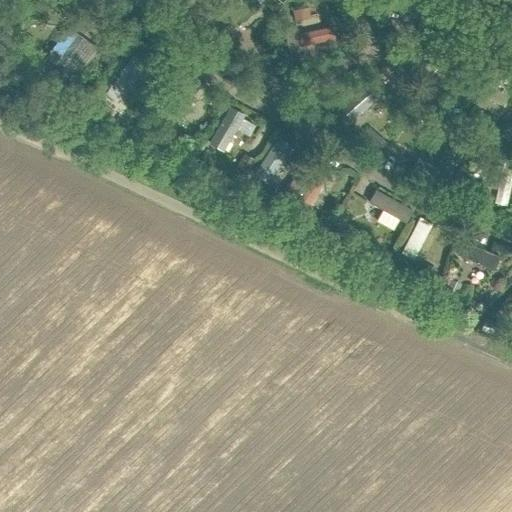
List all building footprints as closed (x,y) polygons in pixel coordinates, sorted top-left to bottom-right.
[(141,42),(133,53),(140,58),(148,47),(141,42)] [(189,76),(182,85),(192,94),(199,85),(189,76)] [(141,122),(154,133),(181,99),(167,88),(141,122)] [(338,113),(345,126),(370,112),(364,99),(338,113)] [(217,109),(198,146),(211,152),(230,115),(217,109)] [(384,142),(369,128),(362,136),(377,150),(384,142)] [(254,160),(243,154),(236,166),(246,172),(254,160)] [(280,205),(293,214),(316,176),(303,168),(280,205)] [(342,235),(330,227),(324,235),(336,243),(342,235)] [(387,259),(401,263),(411,233),(397,228),(387,259)] [(476,274),(483,261),(453,246),(447,259),(476,274)] [(436,270),(424,264),(418,276),(430,282),(436,270)] [(460,284),(449,279),(443,294),(454,298),(460,284)] [(511,335),(511,333),(511,321),(506,317),(499,327),(511,335)]
